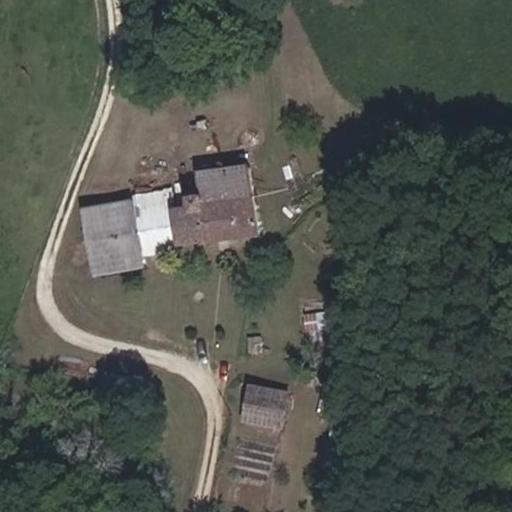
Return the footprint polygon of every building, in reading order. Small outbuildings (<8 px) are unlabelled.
[(176,214),(180,248),(260,239),(257,214),(255,194),(253,174),(201,181),(203,199),(190,199),(192,213),(176,214)] [(269,193),(255,194),(257,214),(270,214),(269,193)] [(180,248),(176,214),(174,196),(137,198),(142,252),(180,248)] [(338,387),(338,377),(320,377),(320,387),(338,387)] [(251,403),(248,418),(280,425),(284,410),(251,403)]
